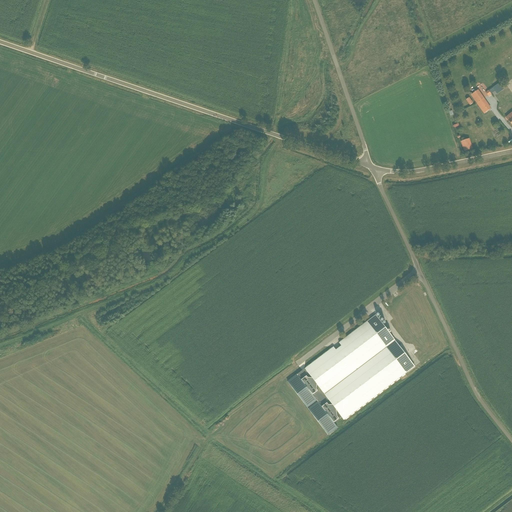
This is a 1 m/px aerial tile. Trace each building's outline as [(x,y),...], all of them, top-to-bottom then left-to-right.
[(491,93),(494,92),(496,94),(503,89),(498,83),(489,90),(491,93)] [(471,95),(484,114),(491,109),(478,91),(471,95)] [(464,152),(468,151),(465,140),(460,142),(464,152)] [(402,295),(386,308),(404,331),(421,319),(402,295)] [(333,347),(305,369),(260,403),(301,455),(337,428),(334,424),(342,417),(344,420),(415,367),(376,315),(339,343),(341,346),(336,350),(333,347)]
